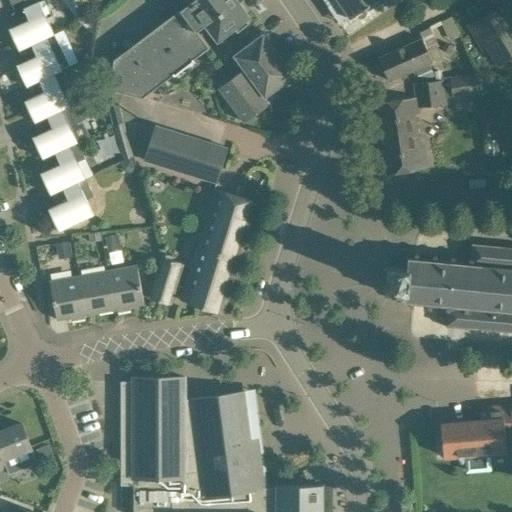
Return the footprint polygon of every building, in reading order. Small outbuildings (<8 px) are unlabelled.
[(54,14),(47,0),(9,0),(15,12),(11,14),(17,25),(9,28),(19,50),(54,34),(47,18),(54,14)] [(73,25),(79,22),(91,17),(78,0),(62,0),(76,18),(71,20),(73,25)] [(83,0),(95,15),(114,1),(113,0),(83,0)] [(186,0),(189,3),(179,10),(180,11),(181,10),(184,15),(135,53),(131,48),(132,47),(131,46),(114,59),(111,89),(143,97),(147,94),(147,93),(152,89),(153,88),(154,89),(164,82),(174,74),(175,75),(177,73),(175,70),(182,65),(184,68),(185,67),(183,64),(189,59),(192,62),(195,60),(194,59),(210,47),(197,30),(205,24),(218,41),(234,28),(238,32),(250,23),(247,19),(250,17),(246,12),(246,13),(241,6),(241,5),(237,0),(186,0)] [(338,0),(351,18),(356,15),(359,19),(363,19),(366,16),(367,13),(364,9),(377,0),(391,0),(397,3),(402,0),(338,0)] [(511,54),(511,22),(502,6),(470,26),(479,41),(483,39),(498,63),(511,54)] [(422,38),(379,58),(389,81),(408,72),(416,69),(442,57),(437,47),(438,46),(430,28),(420,33),(422,38)] [(220,88),(244,122),(270,103),(266,96),(293,76),(273,49),(275,48),(263,32),(254,39),(255,41),(235,55),(245,68),(229,80),(224,74),(210,84),(216,91),(220,88)] [(17,64),(27,86),(62,70),(55,54),(62,50),(54,34),(19,50),(24,61),(17,64)] [(430,65),(415,71),(420,82),(434,76),(430,65)] [(25,100),(35,122),(70,106),(62,90),(70,86),(62,70),(27,86),(32,97),(25,100)] [(428,81),(416,83),(414,83),(416,97),(376,103),(386,175),(427,169),(425,150),(419,150),(414,108),(446,104),(445,99),(452,97),(453,100),(482,95),(478,71),(442,78),(442,79),(428,81)] [(108,103),(115,126),(124,122),(119,105),(108,103)] [(33,136),(43,158),(78,142),(90,137),(83,122),(78,124),(70,106),(35,122),(40,133),(33,136)] [(124,122),(115,126),(125,160),(133,156),(124,122)] [(144,160),(217,182),(228,148),(155,125),(144,160)] [(103,154),(118,151),(115,138),(101,141),(103,154)] [(41,172),(51,194),(93,175),(78,142),(43,158),(48,169),(41,172)] [(137,169),(132,157),(120,163),(122,169),(129,172),(137,169)] [(475,175),(488,173),(486,162),(473,164),(475,175)] [(93,175),(51,194),(56,205),(49,208),(59,231),(94,215),(87,200),(94,196),(86,179),(93,175)] [(214,190),(197,245),(240,258),(257,203),(214,190)] [(100,232),(90,233),(91,241),(101,240),(100,232)] [(106,236),(108,247),(120,245),(118,233),(106,236)] [(69,240),(56,242),(59,256),(72,253),(69,240)] [(388,266),(386,289),(396,290),(396,295),(398,298),(402,298),(403,298),(403,301),(410,301),(409,307),(414,307),(415,302),(428,303),(427,309),(433,309),(433,304),(446,305),(446,310),(448,311),(447,322),(444,322),(444,325),(446,325),(446,327),(449,327),(449,325),(465,327),(465,329),(467,329),(467,327),(472,327),(472,329),(475,330),(475,327),(489,329),(488,331),(491,331),(491,329),(505,330),(505,332),(507,333),(507,330),(511,330),(511,247),(499,246),(499,244),(497,244),(496,246),(483,245),(483,243),(480,242),(480,245),(475,244),(476,242),(473,242),(473,244),(471,244),(470,246),(473,246),(471,258),(469,258),(469,263),(456,262),(456,257),(451,256),(451,262),(437,260),(438,255),(433,255),(432,260),(419,259),(420,253),(415,253),(414,258),(407,257),(406,268),(388,266)] [(240,258),(197,245),(180,300),(223,313),(240,258)] [(171,256),(163,254),(149,298),(171,304),(183,263),(171,259),(171,256)] [(137,266),(108,271),(115,309),(117,308),(118,311),(131,309),(130,306),(144,303),(137,266)] [(108,271),(79,276),(86,314),(115,309),(108,271)] [(86,314),(79,276),(50,282),(57,319),(71,317),(72,320),(85,317),(84,314),(86,314)] [(277,511),(277,486),(258,489),(257,486),(255,486),(253,473),(255,473),(251,439),(249,439),(247,425),(249,425),(249,423),(247,423),(245,410),(247,409),(247,407),(245,407),(243,394),(245,394),(245,391),(185,399),(185,377),(133,377),(133,381),(121,381),(121,485),(133,485),(133,508),(132,511),(277,511)] [(441,423),(442,427),(444,456),(466,454),(468,470),(490,468),(489,452),(507,451),(506,436),(511,435),(511,405),(483,407),(484,420),(441,423)] [(0,468),(6,466),(9,473),(37,462),(29,441),(22,423),(0,431),(0,468)] [(49,444),(37,449),(42,461),(54,456),(49,444)] [(322,511),(323,484),(277,484),(277,486),(277,511),(322,511)] [(401,503),(401,511),(412,511),(412,502),(401,503)]
